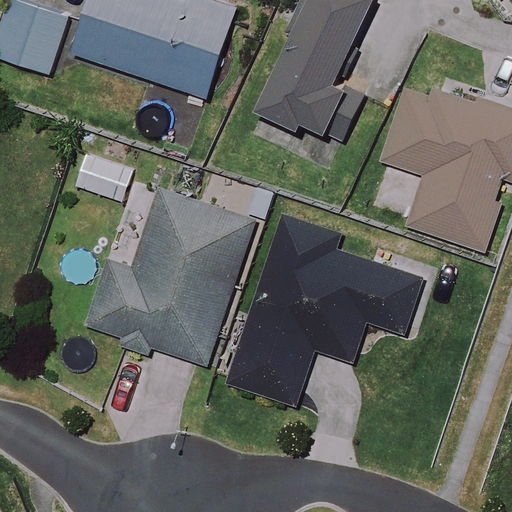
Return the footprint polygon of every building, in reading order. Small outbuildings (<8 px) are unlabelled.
[(73,13),(31,0),(0,0),(0,54),(54,72),(73,13)] [(90,0),(74,47),(211,94),(241,6),(225,0),(90,0)] [(377,0),(311,0),(269,112),(349,142),(368,93),(345,85),(377,0)] [(511,107),(409,79),(386,162),(430,174),(416,224),(498,247),(511,195),(511,107)] [(258,219),(167,188),(140,268),(114,260),(93,323),(210,362),(258,219)] [(342,233),(289,215),(235,381),(299,402),(317,346),(356,359),(368,322),(406,334),(424,276),(337,248),(342,233)]
